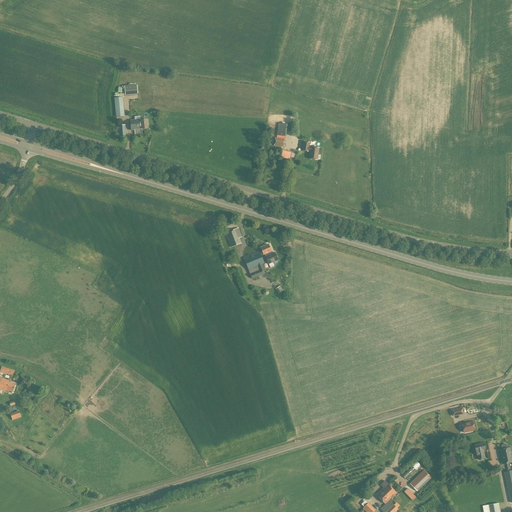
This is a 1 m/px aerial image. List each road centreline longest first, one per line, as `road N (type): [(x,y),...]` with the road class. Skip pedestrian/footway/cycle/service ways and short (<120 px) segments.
road 1 (secondary): [(511,281),(243,210)]
road 2 (unclassified): [(511,253),(420,242),(246,190)]
road 3 (secondary): [(243,210),(29,145)]
road 4 (unclassified): [(246,190),(35,125)]
road 5 (unclassified): [(508,511),(487,415),(511,370)]
